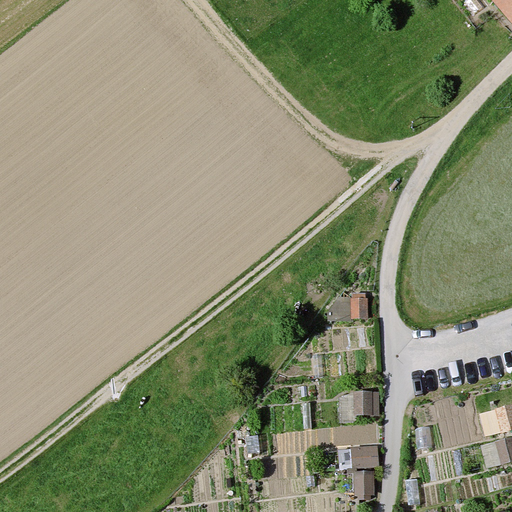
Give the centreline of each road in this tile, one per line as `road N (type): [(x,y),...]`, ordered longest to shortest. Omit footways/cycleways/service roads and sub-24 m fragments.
road 1 (track): [(0,479),(455,119),(511,61)]
road 2 (track): [(387,511),(394,237),(442,129)]
road 3 (track): [(392,353),(511,315)]
